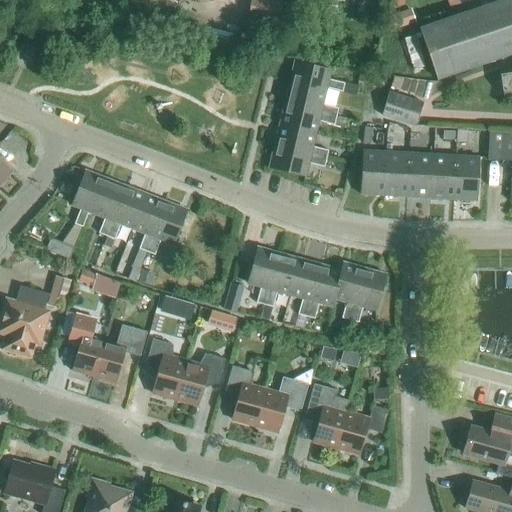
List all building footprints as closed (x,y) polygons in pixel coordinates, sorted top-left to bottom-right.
[(276,25),(281,0),(251,0),(246,30),(265,33),(266,23),(276,25)] [(436,79),(511,52),(511,0),(505,0),(419,30),(436,79)] [(412,22),(408,9),(388,16),(393,29),(412,22)] [(425,67),(415,35),(403,39),(413,70),(425,67)] [(505,96),(511,94),(511,58),(511,59),(511,66),(501,68),(505,96)] [(294,62),(289,83),(325,92),(326,88),(342,92),(344,83),(328,79),(330,71),(294,62)] [(360,73),(358,81),(369,84),(371,75),(360,73)] [(325,92),(289,83),(284,104),(336,117),(336,116),(338,109),(322,105),(325,92)] [(344,83),(342,92),(356,96),(358,87),(344,83)] [(416,127),(423,103),(389,92),(381,116),(416,127)] [(318,121),(334,125),(336,117),(284,104),(279,125),(315,134),(318,121)] [(336,117),(334,125),(344,128),(346,119),(336,116),(336,117)] [(274,146),(326,159),(328,151),(312,147),(315,134),(279,125),(274,146)] [(364,128),(363,143),(370,144),(372,128),(364,128)] [(454,140),(455,131),(443,130),(442,139),(454,140)] [(457,131),(456,142),(465,143),(466,131),(457,131)] [(511,133),(489,132),(487,160),(511,161),(511,174),(510,201),(511,200),(511,133)] [(324,167),(326,159),(274,146),(269,168),(305,177),(308,163),(324,167)] [(360,194),(383,196),(386,152),(362,151),(360,194)] [(409,153),(386,152),(383,196),(406,197),(409,153)] [(429,198),(432,155),(409,153),(406,197),(429,198)] [(452,200),(455,156),(432,155),(429,198),(452,200)] [(455,156),(452,200),(476,201),(478,157),(455,156)] [(0,182),(10,171),(0,162),(0,182)] [(88,212),(92,214),(105,179),(85,171),(71,205),(80,209),(74,224),(82,227),(88,212)] [(105,179),(92,214),(104,218),(98,234),(106,237),(125,187),(105,179)] [(132,229),(145,195),(125,187),(106,237),(107,237),(114,240),(120,224),(132,229)] [(138,249),(146,252),(166,202),(145,195),(132,229),(144,234),(138,249)] [(186,210),(166,202),(146,252),(154,255),(160,240),(173,245),(186,210)] [(107,237),(103,246),(111,248),(114,240),(107,237)] [(52,239),(48,250),(69,259),(73,247),(62,243),(52,239)] [(264,305),(278,254),(257,248),(247,284),(260,287),(256,303),(264,305)] [(278,254),(264,305),(272,308),(277,292),(289,295),(299,259),(278,254)] [(299,259),(289,295),(302,299),(297,314),(306,317),(320,265),(299,259)] [(350,320),(364,269),(342,263),(340,271),(341,271),(333,299),(346,302),(341,317),(350,320)] [(331,307),(333,299),(341,271),(340,271),(320,265),(306,317),(314,319),(318,303),(331,307)] [(128,279),(135,282),(139,270),(132,267),(128,279)] [(92,284),(95,273),(82,269),(79,280),(92,284)] [(364,269),(350,320),(358,322),(362,307),(375,311),(385,275),(364,269)] [(140,270),(136,281),(148,286),(153,275),(140,270)] [(62,310),(70,281),(55,276),(46,305),(62,310)] [(99,278),(94,292),(118,299),(123,285),(99,278)] [(231,282),(224,309),(235,312),(242,285),(231,282)] [(43,311),(48,295),(20,287),(15,303),(6,300),(0,321),(0,333),(6,335),(2,349),(30,357),(34,343),(38,344),(48,312),(43,311)] [(165,296),(160,310),(169,313),(174,299),(165,296)] [(231,331),(235,318),(211,311),(207,324),(231,331)] [(66,312),(60,335),(68,337),(73,321),(75,314),(66,312)] [(93,377),(104,341),(91,337),(96,320),(75,314),(73,321),(68,337),(80,340),(71,371),(93,377)] [(146,332),(121,325),(115,344),(104,341),(93,377),(115,383),(124,353),(139,357),(146,332)] [(174,400),(185,361),(172,358),(172,345),(152,339),(145,364),(158,368),(151,393),(174,400)] [(321,358),(333,361),(335,351),(324,348),(321,358)] [(185,361),(174,400),(197,406),(205,381),(218,384),(224,359),(205,354),(198,365),(185,361)] [(254,426),(264,390),(249,386),(252,376),(250,371),(232,366),(225,391),(238,395),(231,420),(254,426)] [(264,390),(254,426),(277,432),(284,407),(300,412),(307,385),(282,378),(278,394),(264,390)] [(335,449),(345,412),(349,401),(335,397),(337,390),(314,384),(305,414),(319,418),(312,442),(335,449)] [(388,388),(375,388),(376,400),(389,399),(388,388)] [(345,412),(335,449),(358,455),(365,429),(381,434),(387,411),(372,406),(368,419),(345,412)] [(490,432),(470,427),(463,454),(498,464),(503,465),(504,462),(511,464),(511,419),(495,415),(490,432)] [(38,469),(13,462),(4,493),(44,504),(41,511),(58,511),(64,491),(49,486),(53,470),(39,466),(38,469)] [(498,464),(495,473),(511,477),(511,464),(504,462),(503,465),(498,464)] [(124,511),(130,494),(107,487),(108,484),(92,480),(87,496),(90,497),(85,511),(124,511)] [(511,511),(511,482),(510,491),(472,481),(465,509),(476,511),(511,511)] [(196,511),(198,507),(169,499),(165,511),(196,511)]
